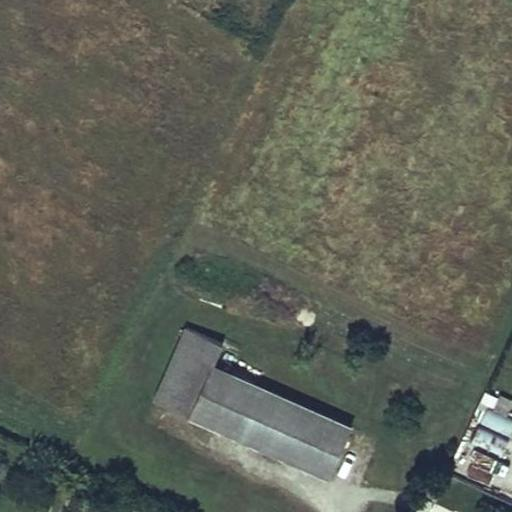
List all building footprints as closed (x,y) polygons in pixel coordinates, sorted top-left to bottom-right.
[(224,344),(186,326),(153,400),(190,417),(193,412),(192,411),(212,364),(214,365),(224,344)] [(193,412),(262,441),(283,394),(214,365),(212,364),(192,411),(193,412)] [(511,435),(511,433),(511,417),(506,415),(511,400),(488,392),(477,423),(511,435)] [(283,394),(262,441),(330,470),(350,423),(283,394)] [(471,455),(497,467),(510,441),(484,428),(471,455)]
